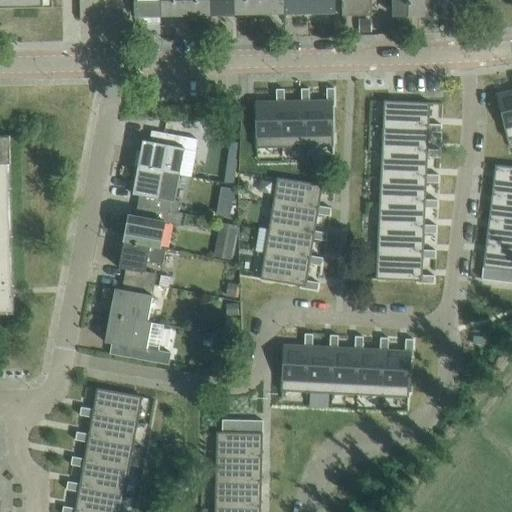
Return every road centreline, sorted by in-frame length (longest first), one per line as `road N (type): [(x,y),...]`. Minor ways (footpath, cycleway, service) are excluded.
road 1 (residential): [(445,327),(277,313),(266,323),(248,385),(65,357)]
road 2 (residential): [(113,64),(467,53)]
road 3 (residential): [(65,357),(113,64)]
road 4 (residential): [(467,53),(471,121),(445,327)]
road 5 (residential): [(306,511),(325,458),(339,445),(401,433),(427,417),(448,380),(452,340),(445,327)]
